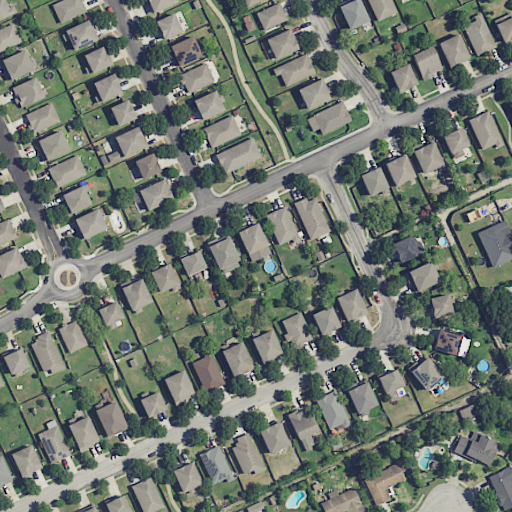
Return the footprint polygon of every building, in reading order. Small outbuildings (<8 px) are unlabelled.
[(0,0),(0,20),(14,14),(7,0),(0,0)] [(60,0),(52,3),(59,22),(86,12),(81,0),(60,0)] [(175,3),(174,0),(147,0),(152,13),(175,3)] [(348,30),(369,21),(359,0),(352,0),(338,6),(348,30)] [(368,0),(376,21),(396,14),(391,0),(368,0)] [(256,13),(263,30),(287,20),(280,2),(256,13)] [(155,20),(162,40),(181,33),(175,14),(155,20)] [(462,25),(476,56),(496,48),(482,16),(462,25)] [(503,43),(511,38),(511,16),(495,24),(503,43)] [(64,30),(74,51),(100,39),(90,18),(64,30)] [(0,51),(22,42),(13,23),(0,29),(0,51)] [(274,59),(301,48),(292,28),(266,39),(274,59)] [(469,57),(458,34),(438,42),(448,66),(469,57)] [(167,46),(175,67),(202,57),(194,36),(167,46)] [(421,79),(442,72),(433,46),(412,54),(421,79)] [(84,53),(90,73),(111,66),(104,47),(84,53)] [(0,63),(8,81),(33,70),(24,50),(0,60),(0,63)] [(277,76),(281,74),(284,84),(314,74),(308,55),(273,66),(277,76)] [(179,75),(188,93),(214,81),(206,63),(179,75)] [(389,72),(398,93),(417,84),(408,63),(389,72)] [(123,93),(115,73),(91,83),(99,103),(123,93)] [(11,87),(20,108),(44,98),(35,77),(11,87)] [(298,89),(306,109),(331,99),(322,78),(298,89)] [(223,112),(217,91),(193,98),(200,119),(223,112)] [(110,106),(116,126),(136,120),(130,100),(110,106)] [(312,132),(319,129),(321,134),(351,121),(342,101),(306,118),(312,132)] [(26,112),(31,132),(59,123),(53,104),(26,112)] [(482,151),(502,143),(488,111),(468,119),(482,151)] [(241,135),(232,115),(202,128),(211,148),(241,135)] [(117,150),(107,154),(110,163),(148,147),(140,125),(112,137),(117,150)] [(452,159),(466,155),(463,148),(468,146),(462,128),(443,134),(452,159)] [(43,161),(69,152),(62,131),(36,140),(43,161)] [(261,158),(252,138),(215,154),(224,174),(261,158)] [(413,150),(422,174),(443,165),(433,142),(413,150)] [(162,171),(153,152),(134,161),(142,180),(162,171)] [(415,177),(404,154),(384,163),(395,186),(415,177)] [(56,187),(86,175),(78,155),(48,168),(56,187)] [(359,175),(368,196),(388,188),(378,167),(359,175)] [(147,211),(173,199),(164,178),(137,190),(147,211)] [(69,214),(91,206),(83,186),(61,194),(69,214)] [(310,240),(330,231),(314,195),(294,204),(310,240)] [(265,216),(280,247),(299,238),(284,207),(265,216)] [(81,240),(107,228),(97,208),(72,220),(81,240)] [(0,244),(17,237),(9,219),(0,222),(0,244)] [(476,232),(491,268),(511,259),(511,243),(508,234),(510,233),(505,220),(476,232)] [(271,254),(258,223),(238,232),(250,262),(271,254)] [(391,244),(399,263),(423,253),(415,234),(391,244)] [(241,265),(229,237),(208,246),(221,275),(241,265)] [(0,253),(0,277),(26,268),(19,247),(0,253)] [(186,276),(206,268),(199,251),(179,259),(186,276)] [(405,272),(413,293),(440,281),(431,261),(405,272)] [(157,293),(178,286),(170,264),(150,271),(157,293)] [(121,287),(131,311),(151,302),(142,279),(121,287)] [(367,313),(356,288),(335,297),(346,322),(367,313)] [(428,298),(433,318),(453,314),(448,293),(428,298)] [(97,310),(105,326),(124,317),(116,301),(97,310)] [(321,335),(340,327),(331,306),(312,314),(321,335)] [(312,339),(302,313),(282,320),(286,333),(285,333),(290,347),(312,339)] [(68,353),(87,345),(77,320),(58,328),(68,353)] [(432,349),(456,356),(462,335),(439,328),(432,349)] [(262,362),(282,353),(271,329),(251,339),(262,362)] [(29,341),(44,376),(64,367),(49,332),(29,341)] [(231,377),(252,369),(242,342),(221,350),(231,377)] [(29,367),(21,348),(2,356),(10,375),(29,367)] [(192,363),(205,393),(225,384),(211,354),(192,363)] [(443,378),(427,357),(409,371),(425,391),(443,378)] [(391,402),(399,398),(395,390),(403,386),(396,369),(377,377),(385,396),(388,394),(391,402)] [(174,404),(195,396),(184,370),(163,378),(174,404)] [(356,414),(377,406),(367,382),(347,390),(356,414)] [(147,418),(165,410),(158,391),(139,399),(147,418)] [(327,430),(342,425),(343,428),(349,426),(337,391),(316,398),(327,430)] [(95,409),(107,438),(127,429),(115,401),(95,409)] [(458,410),(463,421),(478,414),(473,404),(458,410)] [(319,431),(307,406),(288,416),(304,451),(315,446),(310,435),(319,431)] [(99,442),(88,416),(68,425),(79,451),(99,442)] [(70,455),(55,419),(46,423),(48,429),(38,433),(50,463),(70,455)] [(267,453),(288,447),(280,422),(259,429),(267,453)] [(243,475),(253,471),(254,474),(264,470),(249,433),(235,439),(237,445),(231,447),(243,475)] [(452,451),(490,467),(500,443),(479,434),(476,442),(460,435),(452,451)] [(20,477),(41,468),(31,444),(10,453),(20,477)] [(200,454),(212,486),(233,478),(221,446),(200,454)] [(0,486),(12,481),(1,455),(0,455),(0,486)] [(202,484),(192,462),(172,471),(182,493),(202,484)] [(375,506),(391,499),(386,488),(405,480),(398,464),(363,478),(375,506)] [(511,470),(510,466),(487,477),(503,511),(511,507),(511,470)] [(153,511),(165,507),(151,477),(131,486),(143,511),(153,511)] [(337,491),(318,500),(323,511),(343,511),(346,511),(364,511),(366,511),(355,487),(339,494),(337,491)] [(104,504),(108,511),(131,511),(123,495),(104,504)]
